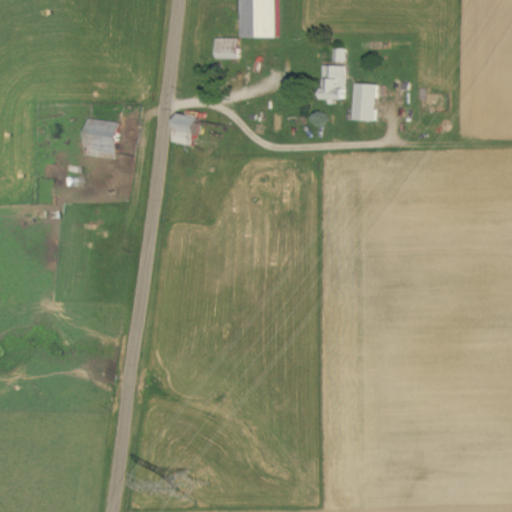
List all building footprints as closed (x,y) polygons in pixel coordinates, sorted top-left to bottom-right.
[(280,0),(246,0),(246,38),(281,39),(280,0)] [(219,59),(241,59),(242,39),(220,39),(219,59)] [(327,100),(348,100),(349,66),(328,66),(327,100)] [(358,121),(380,121),(381,86),(360,85),(358,121)] [(203,119),(182,114),(175,141),(196,147),(203,119)] [(87,156),(119,160),(123,123),(91,120),(87,156)]
